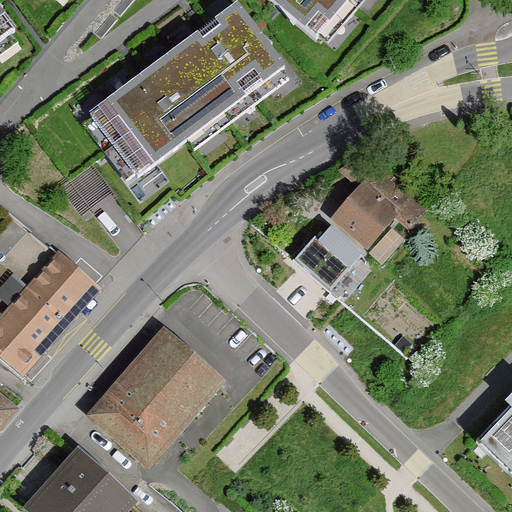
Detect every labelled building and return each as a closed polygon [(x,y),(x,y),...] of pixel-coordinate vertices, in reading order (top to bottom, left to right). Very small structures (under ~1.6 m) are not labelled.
[(269,0),(276,7),(322,52),(356,13),(367,0),(269,0)] [(250,26),(232,2),(207,21),(196,29),(172,48),(145,69),(137,75),(75,122),(103,158),(129,192),(189,147),(226,118),(256,95),(286,72),(250,26)] [(0,59),(23,42),(0,10),(0,59)] [(365,180),(328,220),(363,253),(395,220),(409,233),(427,214),(413,201),(401,214),(365,180)] [(344,300),(376,266),(328,222),(296,256),(344,300)] [(96,291),(57,258),(31,289),(0,323),(0,356),(22,376),(96,291)] [(165,332),(93,416),(151,466),(223,382),(165,332)] [(0,427),(15,410),(0,396),(0,427)] [(511,405),(478,444),(511,475),(511,405)] [(81,452),(30,507),(35,511),(124,511),(134,502),(81,452)]
